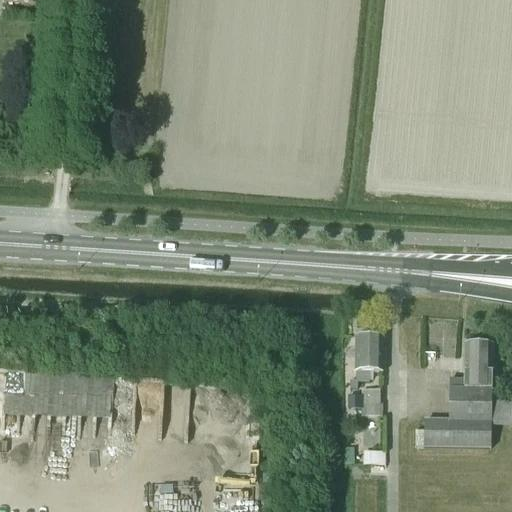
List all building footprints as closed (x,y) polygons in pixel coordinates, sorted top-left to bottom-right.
[(4,0),(4,5),(38,9),(38,0),(4,0)] [(350,391),(357,391),(357,385),(368,385),(368,375),(383,375),(383,339),(356,338),(356,375),(356,383),(350,383),(350,391)] [(491,405),(492,346),(465,346),(465,382),(450,382),(449,423),(424,423),(424,449),(490,451),(490,429),(511,429),(511,405),(491,405)] [(361,419),(380,419),(380,393),(362,392),(361,419)] [(424,433),(415,433),(414,449),(423,449),(424,433)]
